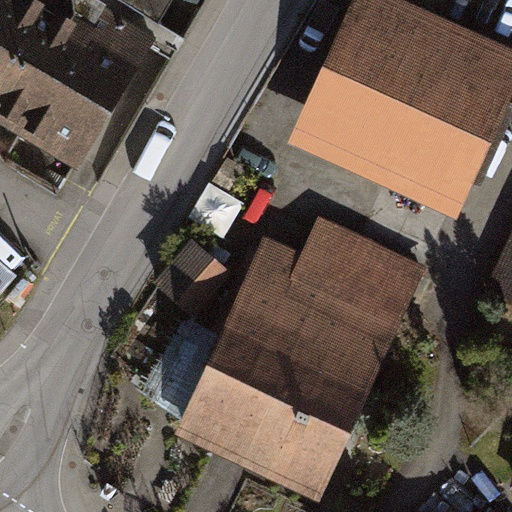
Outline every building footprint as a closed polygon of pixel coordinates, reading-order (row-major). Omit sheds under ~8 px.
[(0,0),(0,141),(75,186),(186,0),(0,0)] [(511,147),(511,48),(413,0),(367,0),(294,149),(469,234),(511,147)] [(185,434),(333,504),(444,271),(330,217),(312,256),(277,240),(185,434)] [(161,298),(198,328),(236,281),(199,251),(161,298)] [(511,252),(491,294),(511,304),(511,252)] [(0,260),(0,297),(18,276),(0,260)] [(437,511),(483,511),(452,491),(437,511)]
